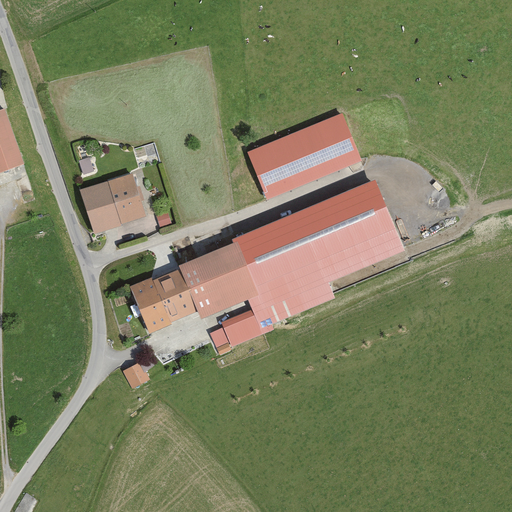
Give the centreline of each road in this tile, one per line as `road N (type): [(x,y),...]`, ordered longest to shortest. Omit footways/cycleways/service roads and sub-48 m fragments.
road 1 (unclassified): [(0,17),(86,264),(99,327),(88,385),(2,511)]
road 2 (track): [(1,226),(11,495)]
